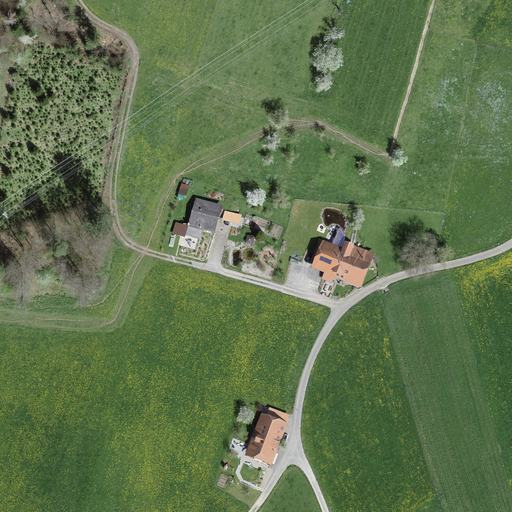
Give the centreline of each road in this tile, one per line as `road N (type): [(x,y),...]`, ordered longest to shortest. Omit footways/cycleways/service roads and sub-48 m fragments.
road 1 (track): [(74,0),(123,27),(134,46),(107,199),(109,222),(124,240),(150,257),(235,279),(294,271),(343,308)]
road 2 (unclassified): [(268,490),(293,447),(318,344),(343,308),(383,284),(511,244)]
